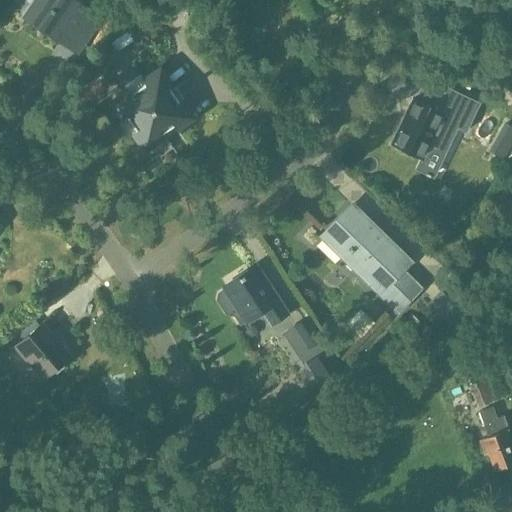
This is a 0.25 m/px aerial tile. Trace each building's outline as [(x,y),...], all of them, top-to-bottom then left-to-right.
[(67,0),(37,0),(24,19),(38,28),(40,25),(57,36),(66,23),(89,38),(103,18),(78,2),(76,6),(67,0)] [(123,44),(139,33),(132,23),(116,34),(123,44)] [(160,74),(116,104),(146,147),(190,118),(160,74)] [(401,125),(392,145),(424,160),(431,145),(446,152),(457,128),(466,133),(480,104),(439,85),(428,107),(420,103),(413,100),(411,105),(405,118),(406,118),(403,126),(401,125)] [(511,146),(511,126),(506,123),(491,152),(505,160),(511,146)] [(344,213),(321,237),(344,260),(348,256),(383,291),(379,294),(398,313),(421,289),(403,271),(412,263),(364,216),(356,224),(344,213)] [(233,314),(241,326),(264,311),(273,325),(288,315),(257,268),(227,288),(228,290),(220,295),(219,300),(227,313),(233,314)] [(347,374),(330,347),(327,349),(322,341),(324,340),(309,317),(294,327),(299,334),(297,335),(308,351),(310,350),(315,357),(306,363),(323,389),(347,374)] [(415,330),(406,321),(405,320),(395,331),(405,340),(415,330)] [(43,324),(15,347),(43,380),(71,357),(43,324)] [(472,387),(480,408),(499,400),(490,380),(472,387)] [(377,405),(370,394),(348,408),(356,421),(362,417),(369,429),(387,418),(378,404),(377,405)] [(491,432),(493,436),(480,441),(485,456),(488,454),(495,472),(511,465),(511,447),(506,431),(510,430),(505,416),(499,418),(495,407),(480,413),(487,434),(491,432)]
